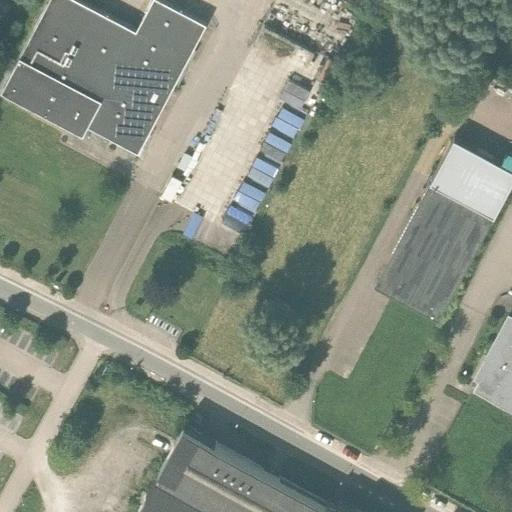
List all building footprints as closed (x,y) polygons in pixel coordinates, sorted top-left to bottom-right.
[(150,0),(136,27),(85,0),(47,0),(1,89),(77,128),(87,125),(88,123),(139,150),(206,21),(167,0),(150,0)] [(293,79),(285,96),(304,105),(312,87),(293,79)] [(288,106),(278,124),(299,135),(309,117),(288,106)] [(265,150),(285,161),(295,141),(275,131),(265,150)] [(492,213),(494,214),(511,180),(511,165),(453,136),(375,286),(437,319),(492,213)] [(255,175),(277,181),(281,163),(259,157),(255,175)] [(238,203),(226,219),(245,232),(257,216),(238,203)] [(473,389),(474,390),(511,409),(511,317),(473,389)] [(184,425),(180,432),(167,455),(135,511),(320,511),(326,503),(184,425)] [(335,506),(326,503),(320,511),(364,511),(340,498),(335,506)]
